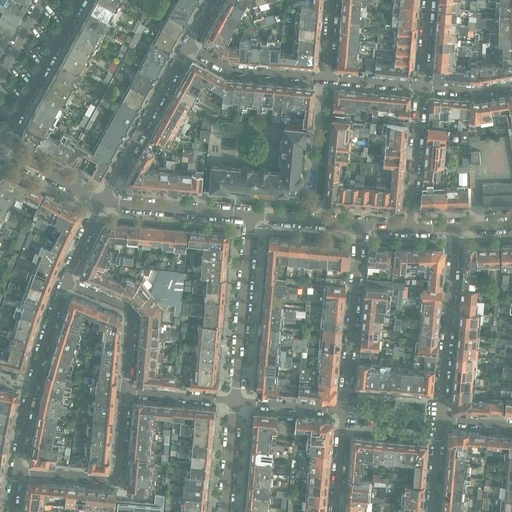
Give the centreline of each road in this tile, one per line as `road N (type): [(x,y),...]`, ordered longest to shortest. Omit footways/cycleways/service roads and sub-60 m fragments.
road 1 (residential): [(15,471),(64,283)]
road 2 (residential): [(439,419),(456,227)]
road 3 (residential): [(361,225),(343,410)]
road 4 (residential): [(125,391),(114,476),(15,471)]
road 5 (residential): [(234,400),(251,216)]
road 6 (residential): [(100,202),(187,46)]
road 7 (residential): [(0,143),(79,0)]
road 8 (residential): [(100,202),(251,216)]
road 9 (residential): [(64,283),(131,313),(125,391)]
road 10 (residential): [(187,46),(232,70),(325,78)]
road 11 (residential): [(421,86),(408,228)]
